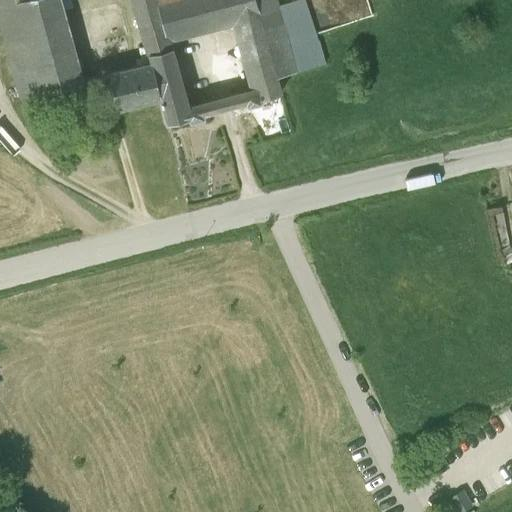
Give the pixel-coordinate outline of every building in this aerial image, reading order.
[(0,0),(0,18),(9,58),(31,53),(42,91),(82,80),(63,10),(60,0),(0,0)] [(70,0),(60,0),(63,10),(73,7),(70,0)] [(160,0),(158,1),(135,7),(148,49),(148,52),(171,46),(168,33),(237,15),(256,88),(246,91),(246,90),(215,99),(219,109),(246,101),(247,106),(262,102),(261,97),(281,92),(276,75),(256,0),(160,0)] [(277,6),(275,0),(256,0),(276,75),(296,70),(288,42),(279,5),(277,6)] [(288,42),(296,70),(325,62),(318,35),(288,42)] [(171,46),(148,52),(160,96),(166,122),(189,116),(190,121),(205,117),(203,113),(219,109),(215,99),(198,103),(198,104),(188,107),(171,46)] [(137,65),(108,72),(117,107),(160,96),(148,52),(148,49),(140,51),(141,57),(136,59),(137,65)] [(31,53),(9,58),(21,97),(42,91),(31,53)]
